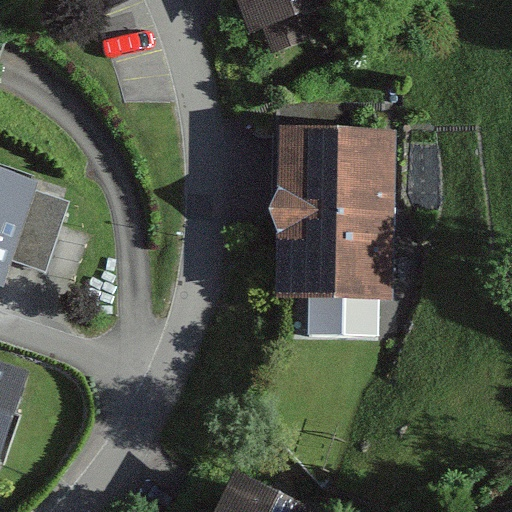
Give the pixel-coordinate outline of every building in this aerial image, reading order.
[(334,0),(236,0),(263,64),(307,46),(295,18),(335,2),(334,0)] [(395,143),(279,142),(278,306),(394,307),(395,143)] [(42,191),(0,177),(0,295),(6,298),(42,191)] [(0,460),(24,371),(0,364),(0,460)] [(299,511),(240,481),(224,511),(299,511)]
